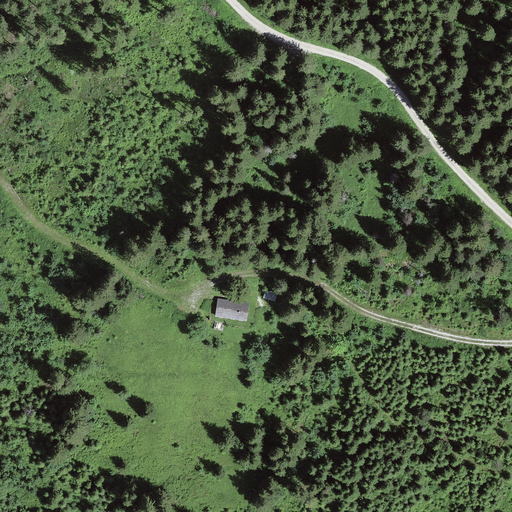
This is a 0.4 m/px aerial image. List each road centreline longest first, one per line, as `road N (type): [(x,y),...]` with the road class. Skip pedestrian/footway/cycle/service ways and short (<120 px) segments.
road 1 (track): [(511,342),(423,330),(319,284),(264,271),(167,294),(121,261),(43,224),(0,175)]
road 2 (track): [(511,220),(366,63),(287,49),(227,0)]
